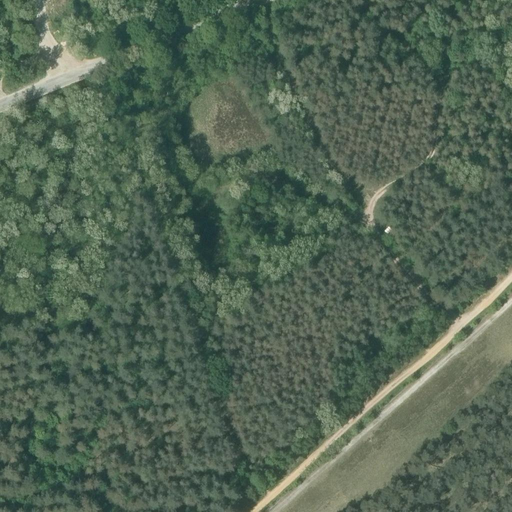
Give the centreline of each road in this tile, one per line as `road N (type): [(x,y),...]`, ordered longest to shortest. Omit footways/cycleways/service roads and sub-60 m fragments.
road 1 (track): [(255,5),(307,117),(367,218),(459,326)]
road 2 (track): [(511,278),(250,511)]
road 3 (track): [(271,511),(511,296)]
road 4 (unclassified): [(0,108),(267,0)]
road 5 (track): [(367,218),(374,197),(427,159),(451,74),(496,65),(511,80)]
